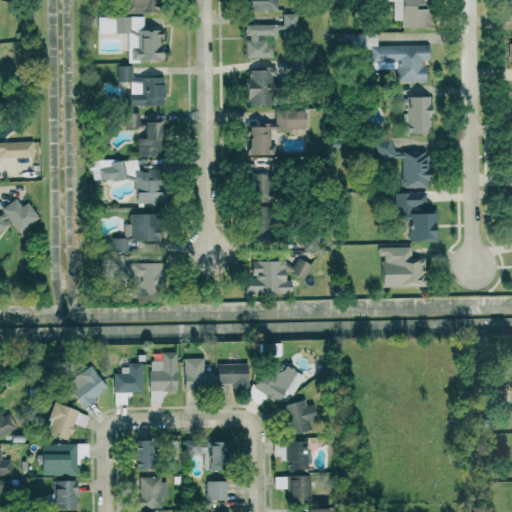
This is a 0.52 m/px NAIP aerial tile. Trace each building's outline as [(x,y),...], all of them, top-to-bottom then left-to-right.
[(121,0),(122,12),(151,12),(151,0),(121,0)] [(276,10),(276,0),(243,0),(244,11),(276,10)] [(401,27),(425,27),(424,0),(377,0),(377,3),(391,2),(392,20),(401,20),(401,27)] [(281,28),(295,28),(295,13),(281,14),(281,28)] [(142,16),(95,16),(95,33),(127,33),(128,60),(161,59),(161,29),(142,29),(142,16)] [(274,24),(243,24),(243,37),(244,37),(244,57),(270,58),(271,46),(267,46),(267,36),(274,36),(274,24)] [(427,44),(376,45),(375,33),(338,34),(338,49),(369,48),(370,70),(395,69),(395,82),(423,81),(423,60),(427,60),(427,44)] [(125,106),(163,105),(162,77),(131,77),(130,65),(115,66),(116,81),(128,81),(128,92),(124,92),(125,106)] [(270,69),(245,70),(246,104),(271,104),(270,69)] [(428,96),(405,96),(405,114),(401,114),(402,134),(429,133),(428,96)] [(304,128),(303,110),(274,111),(274,124),(247,125),(248,154),(269,154),(268,129),(304,128)] [(138,113),(124,113),(123,127),(138,127),(138,113)] [(135,139),(136,156),(160,155),(159,121),(142,122),(143,139),(135,139)] [(31,141),(0,142),(0,157),(31,156),(31,141)] [(425,188),(425,152),(391,152),(391,141),(376,141),(376,160),(399,160),(399,188),(425,188)] [(134,204),(157,203),(157,171),(136,171),(136,160),(90,160),(90,180),(133,179),(134,204)] [(267,200),(266,173),(248,174),(249,201),(267,200)] [(408,192),(393,193),(394,207),(398,207),(398,219),(407,219),(407,241),(436,241),(435,212),(409,212),(408,192)] [(19,206),(14,199),(0,207),(15,232),(37,219),(26,201),(19,206)] [(268,206),(250,206),(251,238),(269,238),(268,206)] [(157,240),(156,213),(128,213),(129,223),(122,224),(122,237),(109,237),(110,252),(125,252),(125,241),(157,240)] [(410,246),(377,247),(377,255),(380,255),(381,287),(422,286),(422,260),(410,261),(410,246)] [(129,270),(129,295),(158,296),(158,263),(121,262),(121,255),(106,254),(105,270),(129,270)] [(289,272),(303,279),(311,265),(296,258),(289,272)] [(250,261),(250,277),(243,277),(244,295),(289,294),(289,280),(283,280),(283,260),(250,261)] [(273,343),(259,344),(259,356),(273,355),(273,343)] [(174,352),(159,352),(159,360),(147,361),(147,402),(162,402),(162,392),(174,392),(174,352)] [(201,358),(181,358),(182,388),(211,387),(211,372),(201,372),(201,358)] [(291,395),(302,377),(284,365),(281,369),(268,361),(245,397),(258,405),(264,396),(275,404),(284,390),(291,395)] [(245,363),(215,364),(215,384),(232,383),(232,389),(245,389),(245,363)] [(112,373),(112,404),(125,405),(125,393),(140,393),(140,364),(118,364),(118,373),(112,373)] [(105,391),(90,366),(64,382),(79,407),(105,391)] [(311,408),(305,409),(303,399),(280,405),(288,435),(316,428),(311,408)] [(83,428),(87,414),(52,403),(43,432),(67,440),(72,424),(83,428)] [(0,435),(15,429),(8,415),(0,418),(0,417),(0,435)] [(149,468),(149,440),(132,440),(131,468),(149,468)] [(183,453),(201,453),(202,469),(223,469),(222,441),(198,442),(198,440),(183,440),(183,453)] [(272,459),(286,458),(287,470),(307,470),(306,440),(272,441),(272,459)] [(87,444),(40,443),(40,475),(76,475),(76,459),(86,459),(87,444)] [(0,474),(9,474),(9,460),(0,459),(0,474)] [(309,501),(309,475),(287,475),(287,501),(309,501)] [(159,508),(159,497),(164,497),(165,478),(138,477),(137,496),(132,496),(132,508),(159,508)] [(74,480),(52,480),(52,508),(75,508),(74,480)] [(224,480),(204,481),(205,500),(225,499),(224,480)]
